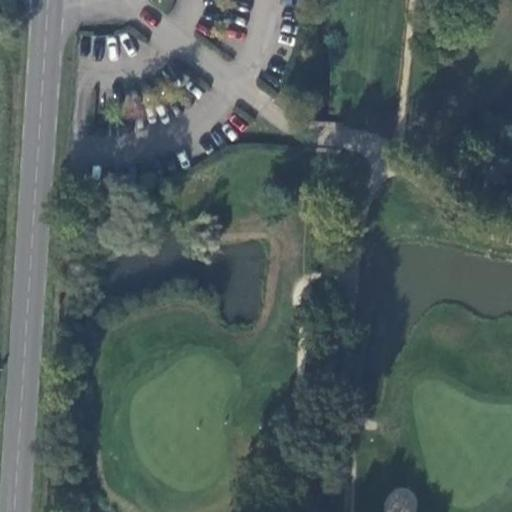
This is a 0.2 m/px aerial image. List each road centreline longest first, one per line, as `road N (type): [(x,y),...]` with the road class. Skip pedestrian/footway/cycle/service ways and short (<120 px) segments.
road 1 (secondary): [(50,0),(16,511)]
road 2 (unclassified): [(123,0),(292,129),(347,136),(466,220),(511,237)]
road 3 (track): [(347,511),(368,151)]
road 4 (track): [(413,0),(397,171)]
